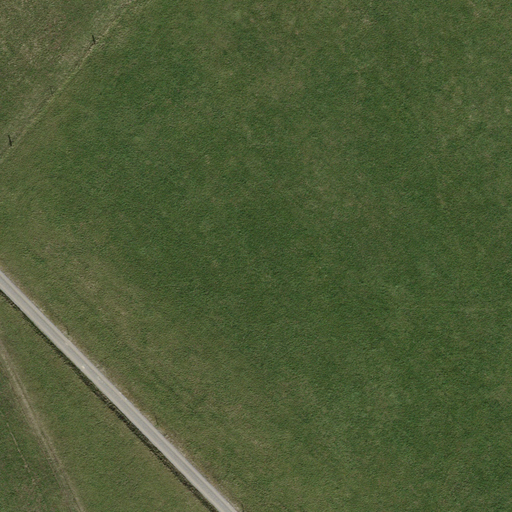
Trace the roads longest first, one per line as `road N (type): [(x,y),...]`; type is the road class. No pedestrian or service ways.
road 1 (track): [(0,281),(228,511)]
road 2 (track): [(0,351),(77,511)]
